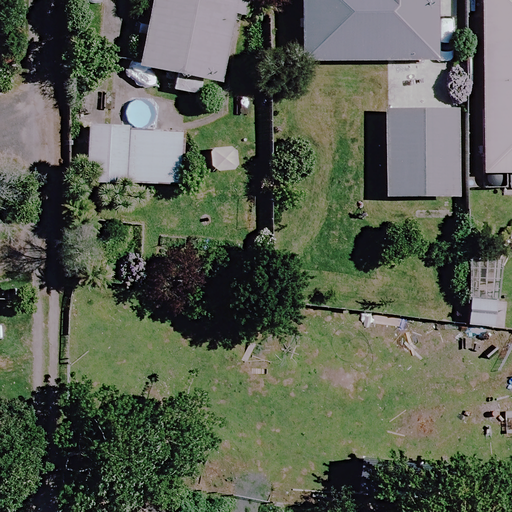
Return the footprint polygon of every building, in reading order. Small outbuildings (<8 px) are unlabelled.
[(245,19),(247,0),(154,0),(145,71),(225,81),(234,18),(245,19)] [(302,0),(301,62),(433,66),(435,0),(302,0)] [(511,0),(482,0),(482,78),(511,78),(511,0)] [(452,116),(390,114),(387,199),(449,201),(452,116)] [(185,133),(91,129),(88,183),(183,188),(185,133)] [(329,250),(276,245),(271,304),(324,309),(329,250)]
